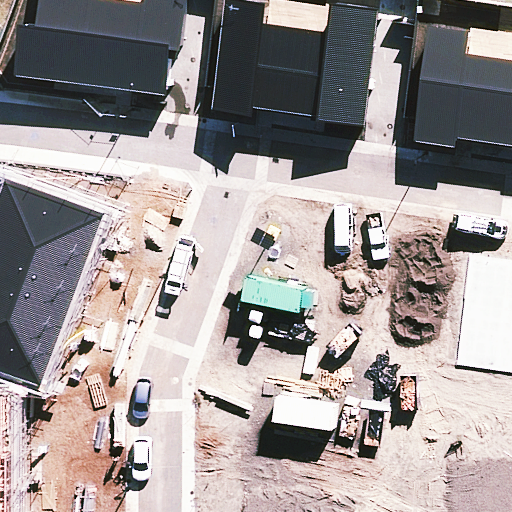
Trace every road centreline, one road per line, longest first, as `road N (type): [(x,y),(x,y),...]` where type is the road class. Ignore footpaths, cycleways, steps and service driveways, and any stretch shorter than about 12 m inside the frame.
road 1 (residential): [(150,511),(150,386),(230,159)]
road 2 (residential): [(230,159),(511,197)]
road 3 (residential): [(0,126),(230,159)]
